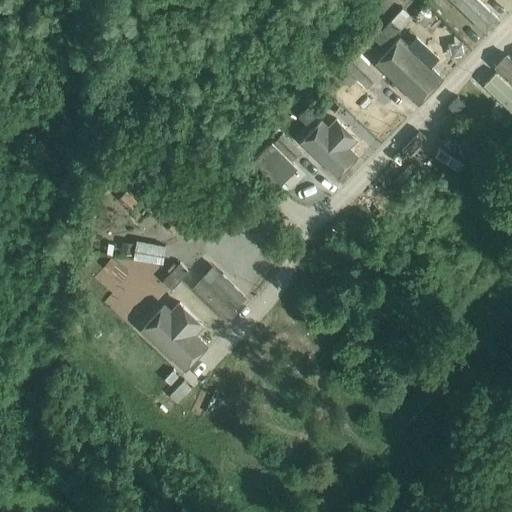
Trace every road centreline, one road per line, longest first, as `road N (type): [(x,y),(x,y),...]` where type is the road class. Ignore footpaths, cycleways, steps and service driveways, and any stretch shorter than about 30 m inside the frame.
road 1 (track): [(257,0),(187,74),(183,92),(303,230)]
road 2 (unclassified): [(303,230),(511,20)]
road 3 (residential): [(148,420),(272,291),(303,230)]
